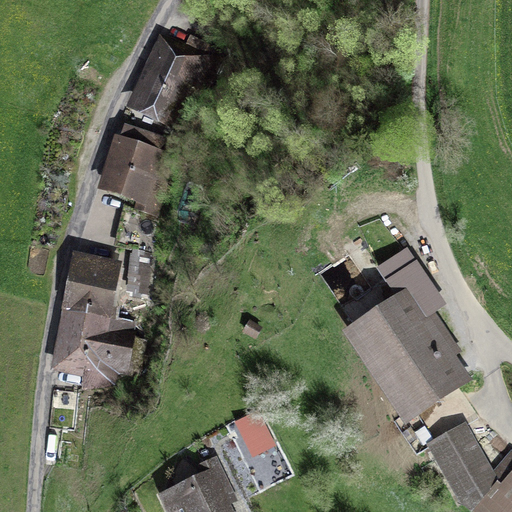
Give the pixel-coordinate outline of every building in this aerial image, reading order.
[(206,45),(192,38),(188,46),(184,44),(178,58),(163,51),(139,102),(168,116),(184,83),(206,94),(223,57),(205,48),(206,45)] [(142,198),(139,209),(155,214),(173,155),(158,151),(162,138),(128,127),(124,140),(121,138),(105,186),(142,198)] [(408,253),(382,270),(404,303),(419,326),(435,316),(446,308),(408,253)] [(115,269),(77,263),(68,313),(106,320),(115,269)] [(436,346),(449,337),(435,316),(419,326),(404,303),(361,332),(416,414),(461,383),(436,346)] [(95,362),(133,369),(139,337),(126,335),(128,324),(106,320),(68,313),(59,366),(79,370),(80,365),(94,367),(95,362)] [(511,511),(511,454),(492,476),(465,428),(433,446),(464,500),(472,511),(473,511),(511,511)] [(215,461),(201,468),(205,478),(190,485),(193,490),(179,497),(186,511),(229,511),(225,503),(234,499),(215,461)]
